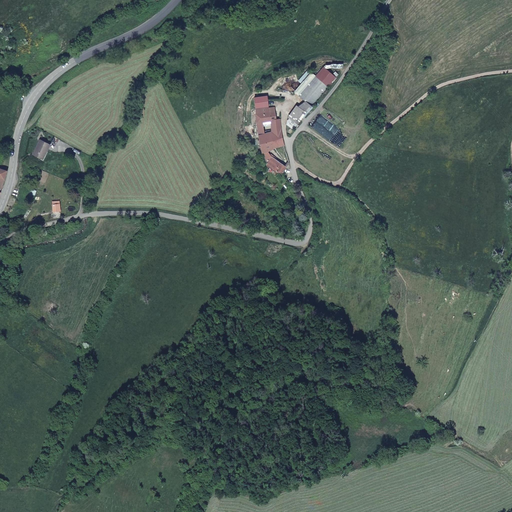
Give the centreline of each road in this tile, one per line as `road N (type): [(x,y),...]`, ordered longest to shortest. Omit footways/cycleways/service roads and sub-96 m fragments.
road 1 (unclassified): [(392,0),(331,95),(288,143),(312,221),(305,243),(163,215),(93,214),(21,233),(0,248)]
road 2 (secondary): [(176,0),(136,32),(76,59),(35,95),(0,209)]
road 3 (track): [(355,159),(438,87),(511,71)]
road 4 (track): [(301,127),(355,159),(339,183),(293,165)]
